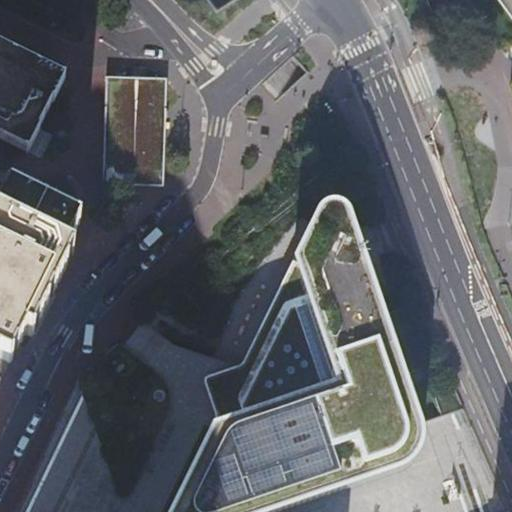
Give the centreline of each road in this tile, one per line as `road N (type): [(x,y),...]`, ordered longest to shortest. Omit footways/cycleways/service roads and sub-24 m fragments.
road 1 (residential): [(0,459),(61,336),(202,186),(227,85)]
road 2 (primary): [(511,399),(338,0)]
